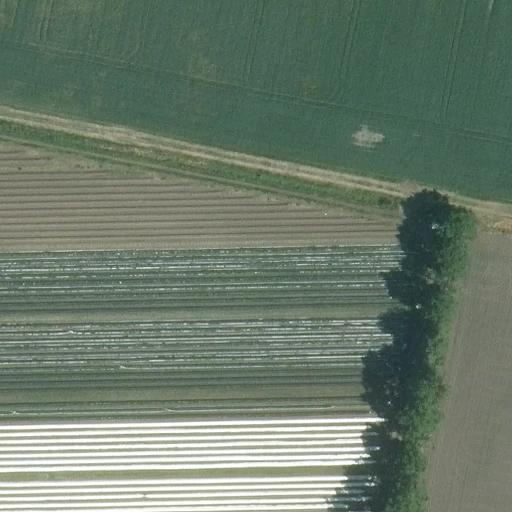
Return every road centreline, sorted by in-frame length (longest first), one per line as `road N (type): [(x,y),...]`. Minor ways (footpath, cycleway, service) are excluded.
road 1 (track): [(511,216),(0,117)]
road 2 (track): [(447,204),(387,511)]
